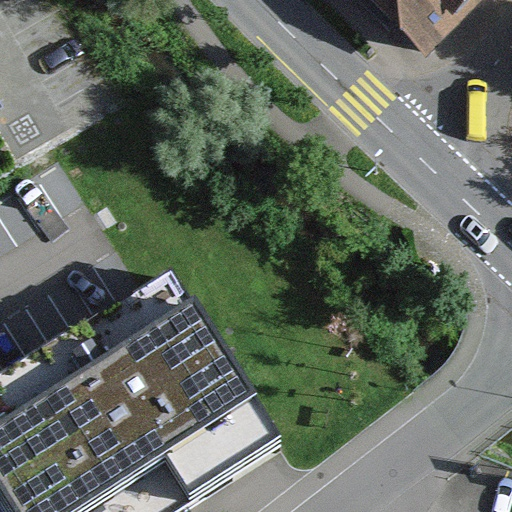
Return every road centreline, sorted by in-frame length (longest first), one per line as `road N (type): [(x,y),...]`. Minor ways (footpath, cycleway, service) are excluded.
road 1 (primary): [(258,0),(428,168)]
road 2 (residential): [(333,511),(511,374)]
road 3 (residential): [(428,168),(511,54)]
